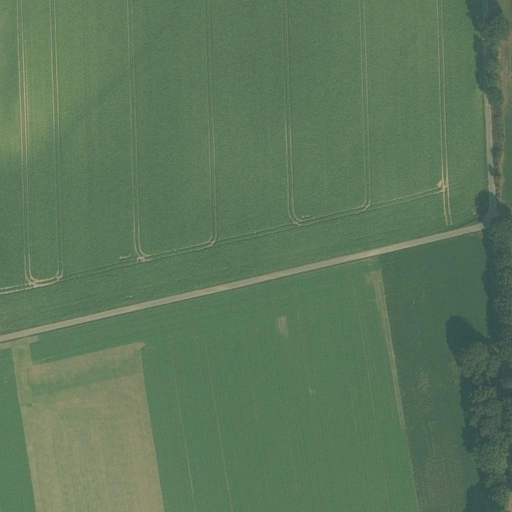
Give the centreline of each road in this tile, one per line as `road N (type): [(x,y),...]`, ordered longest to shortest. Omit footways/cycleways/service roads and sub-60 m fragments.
road 1 (track): [(0,337),(495,225)]
road 2 (track): [(485,0),(495,225)]
road 3 (track): [(495,225),(511,382)]
